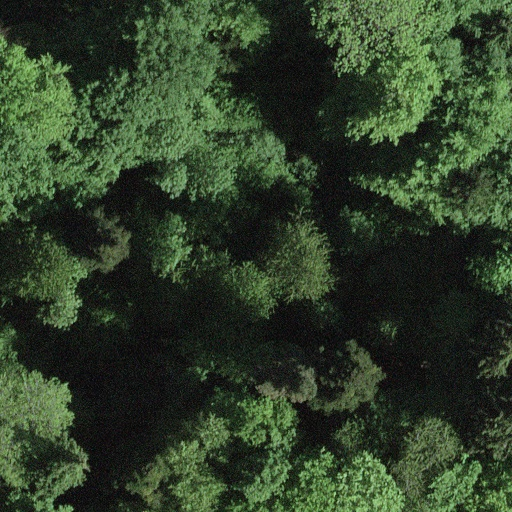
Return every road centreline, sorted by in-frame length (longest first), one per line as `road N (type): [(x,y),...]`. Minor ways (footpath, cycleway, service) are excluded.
road 1 (track): [(0,478),(192,412),(511,393)]
road 2 (track): [(0,109),(264,0)]
